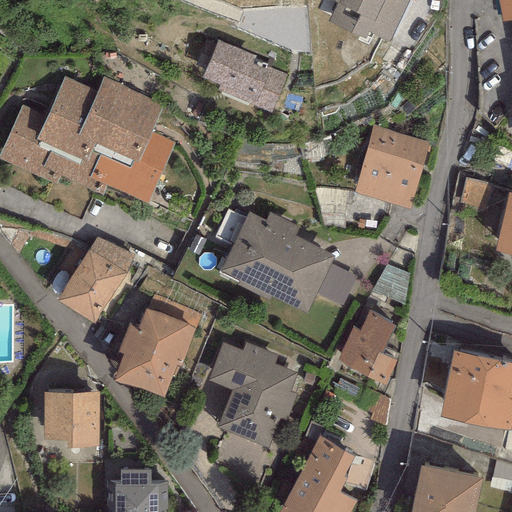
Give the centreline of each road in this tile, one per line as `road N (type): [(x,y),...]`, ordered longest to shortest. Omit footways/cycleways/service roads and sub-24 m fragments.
road 1 (residential): [(0,250),(207,511)]
road 2 (residential): [(460,0),(461,113),(415,321)]
road 3 (residential): [(415,321),(381,511)]
road 4 (residential): [(0,188),(26,208),(152,253)]
